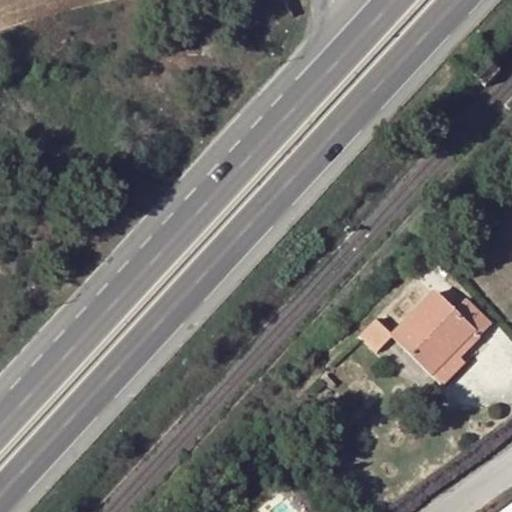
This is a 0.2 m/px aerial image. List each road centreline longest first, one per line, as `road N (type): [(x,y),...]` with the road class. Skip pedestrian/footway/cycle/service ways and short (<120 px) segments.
road 1 (trunk): [(7,511),(479,0)]
road 2 (trunk): [(374,0),(0,407)]
